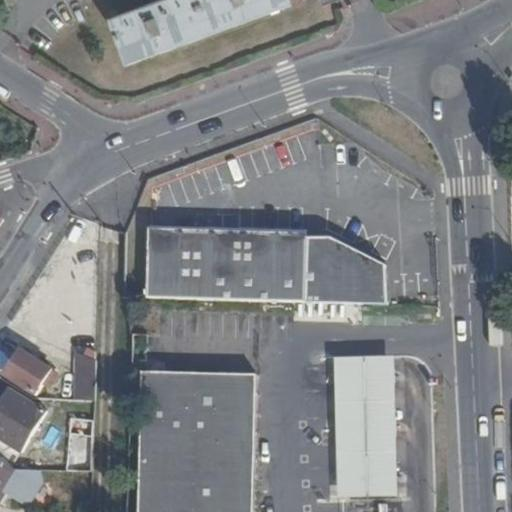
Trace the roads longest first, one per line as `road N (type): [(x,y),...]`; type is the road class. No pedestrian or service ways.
road 1 (unclassified): [(482,511),(464,185)]
road 2 (tertiary): [(333,74),(125,145)]
road 3 (residential): [(81,160),(0,286)]
road 4 (residential): [(0,73),(125,145)]
